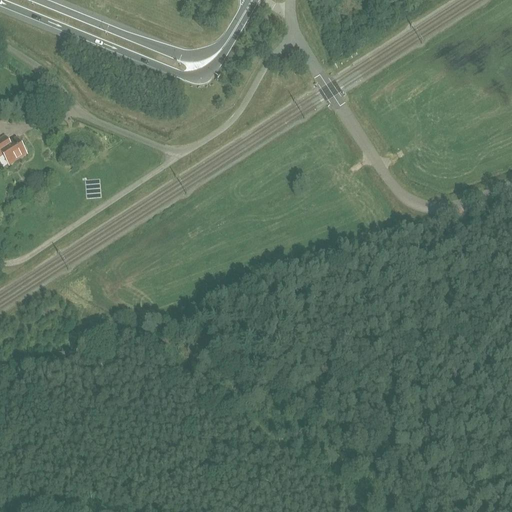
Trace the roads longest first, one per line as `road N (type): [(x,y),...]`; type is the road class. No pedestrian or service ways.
road 1 (residential): [(296,37),(229,125),(179,154),(81,114),(44,71),(0,44)]
road 2 (unclassified): [(511,184),(441,209),(406,199),(296,37)]
road 3 (motorway): [(0,3),(181,74),(202,78),(212,68)]
road 4 (motorway): [(212,68),(36,0)]
road 5 (track): [(0,379),(125,333)]
